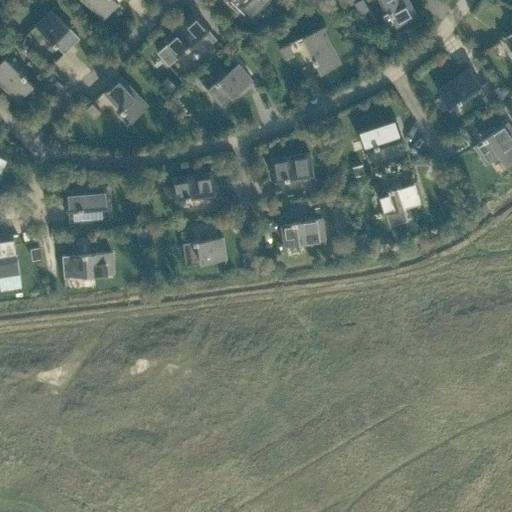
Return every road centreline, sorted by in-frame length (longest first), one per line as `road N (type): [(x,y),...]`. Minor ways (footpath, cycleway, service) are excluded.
road 1 (residential): [(244,134),(100,162),(39,150)]
road 2 (residential): [(169,0),(23,132)]
road 3 (residential): [(395,71),(244,134)]
